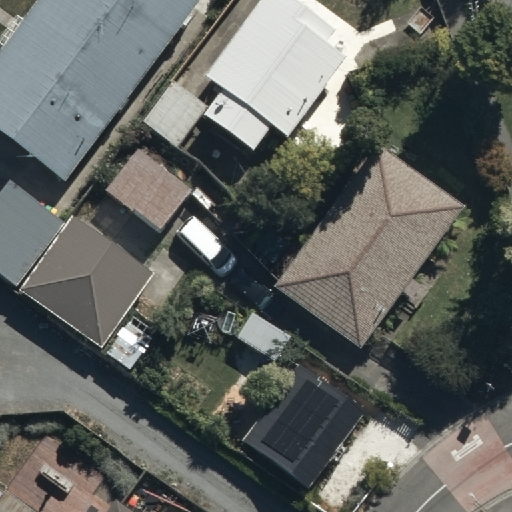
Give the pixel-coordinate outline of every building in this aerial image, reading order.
[(48,0),(0,67),(0,148),(73,201),(204,18),(179,0),(48,0)] [(274,3),(205,96),(221,108),(201,134),(251,170),(271,144),(287,156),(344,78),(326,65),(337,50),(274,3)] [(175,163),(205,119),(166,93),(136,136),(175,163)] [(375,165),(273,305),(358,367),(401,308),(410,315),(421,301),(412,294),(460,227),(375,165)] [(191,205),(137,167),(108,208),(161,246),(191,205)] [(63,226),(9,185),(0,197),(0,284),(12,294),(63,226)] [(72,230),(18,306),(129,385),(156,346),(127,325),(154,287),(72,230)] [(364,427),(297,379),(286,393),(270,381),(256,401),(246,394),(222,428),(248,447),(242,454),(309,502),(364,427)]
